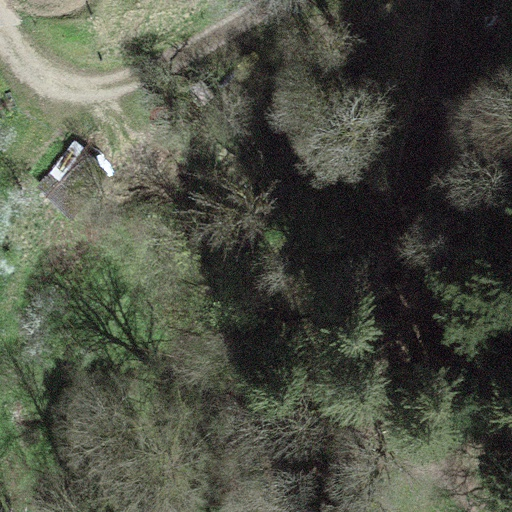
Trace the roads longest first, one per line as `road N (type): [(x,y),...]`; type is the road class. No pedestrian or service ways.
road 1 (track): [(490,511),(395,404),(383,372),(382,340),(432,99),(462,0)]
road 2 (track): [(278,0),(176,72),(116,95),(68,92),(36,74)]
